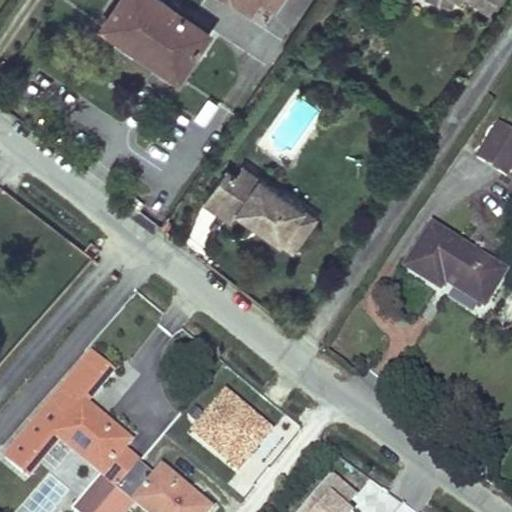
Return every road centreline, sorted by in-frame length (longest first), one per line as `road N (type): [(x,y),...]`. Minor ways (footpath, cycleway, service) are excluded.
road 1 (unclassified): [(502,511),(313,376),(0,125)]
road 2 (unknown): [(292,359),(511,38)]
road 3 (unknown): [(341,396),(246,511)]
